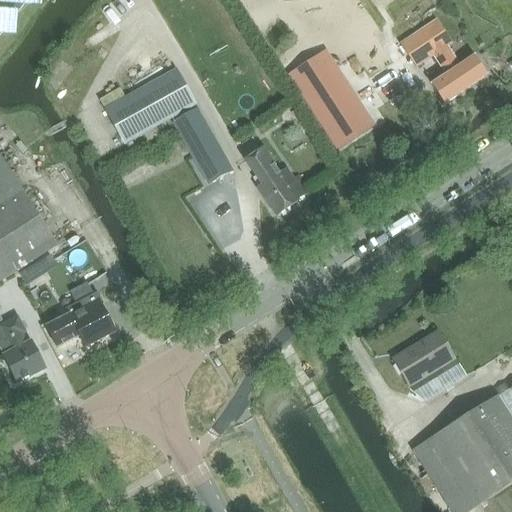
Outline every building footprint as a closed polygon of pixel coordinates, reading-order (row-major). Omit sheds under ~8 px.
[(0,0),(0,29),(29,4),(32,0),(0,0)] [(437,22),(400,46),(415,69),(435,57),(447,49),(452,45),(437,22)] [(448,77),(433,86),(445,105),(473,86),(472,85),(485,76),(474,59),(460,68),(447,49),(435,57),(448,77)] [(330,62),(296,84),(304,97),(328,134),(344,158),(377,136),(330,62)] [(105,111),(108,116),(125,146),(195,107),(176,71),(105,111)] [(209,186),(233,173),(197,110),(173,124),(209,186)] [(262,152),(246,162),(257,177),(260,174),(267,184),(259,190),(278,217),(311,194),(299,177),(294,180),(287,169),(278,175),(272,165),(271,166),(262,152)] [(0,283),(17,272),(57,247),(22,191),(0,204),(0,283)] [(200,257),(201,233),(176,231),(175,256),(200,257)] [(57,247),(17,272),(50,326),(46,328),(57,350),(79,338),(85,349),(115,334),(101,307),(100,308),(94,296),(90,298),(57,247)] [(0,328),(0,352),(3,358),(17,385),(45,370),(32,344),(27,346),(21,335),(25,333),(17,319),(0,328)] [(409,389),(453,362),(437,336),(393,363),(409,389)] [(511,391),(497,401),(511,424),(511,391)] [(484,504),(511,486),(511,424),(497,401),(437,439),(482,511),(486,508),(484,504)]
